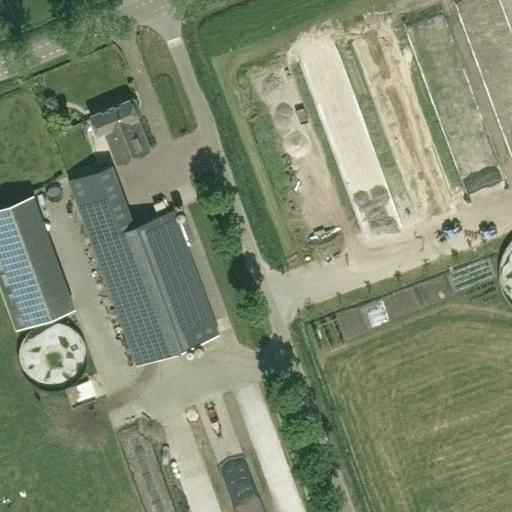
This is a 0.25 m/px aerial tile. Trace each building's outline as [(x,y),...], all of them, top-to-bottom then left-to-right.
[(426,58),(452,47),(441,21),(414,32),(426,58)] [(396,41),(366,53),(417,186),(443,176),(396,52),(414,45),(406,25),(392,30),(396,41)] [(151,151),(136,111),(139,109),(140,108),(136,99),(135,98),(131,100),(131,98),(91,114),(98,131),(102,130),(116,164),(151,151)] [(380,142),(372,145),(379,165),(388,161),(380,142)] [(217,334),(172,210),(134,224),(113,165),(70,180),(137,363),(217,334)] [(0,204),(0,285),(16,328),(76,306),(34,192),(0,204)] [(443,252),(451,272),(463,267),(455,247),(443,252)] [(64,380),(65,341),(26,340),(25,379),(64,380)] [(247,467),(217,480),(230,507),(259,494),(247,467)] [(299,511),(289,483),(267,491),(275,511),(299,511)]
